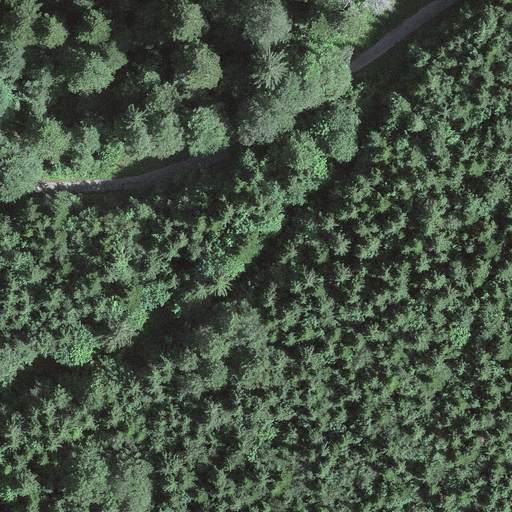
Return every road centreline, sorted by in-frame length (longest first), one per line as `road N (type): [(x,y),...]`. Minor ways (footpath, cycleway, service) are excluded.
road 1 (track): [(0,397),(173,325),(254,265),(389,98),(436,0)]
road 2 (track): [(430,0),(282,114),(157,169),(0,190)]
